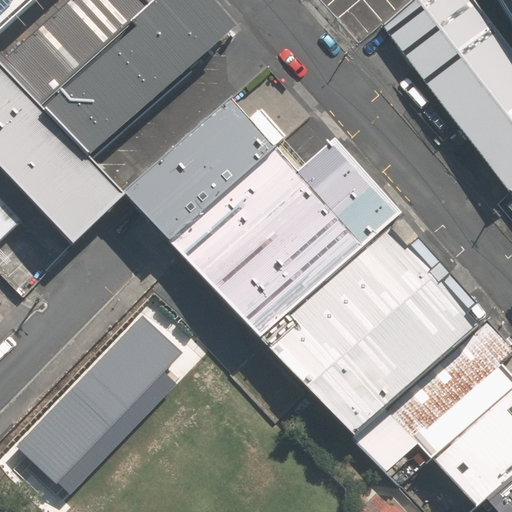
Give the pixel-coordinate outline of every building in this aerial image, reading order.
[(150,7),(143,0),(69,0),(0,61),(43,107),(150,7)] [(0,0),(0,42),(46,0),(0,0)] [(92,155),(109,139),(221,39),(185,0),(157,0),(150,7),(43,107),(92,155)] [(511,187),(511,74),(457,0),(414,0),(374,30),(498,197),(511,187)] [(511,0),(478,0),(511,56),(511,0)] [(0,191),(24,218),(57,256),(128,188),(92,155),(43,107),(0,61),(0,60),(0,191)] [(274,142),(232,95),(128,188),(172,233),(274,142)] [(402,215),(333,138),(298,169),(274,142),(172,233),(265,336),(389,227),(402,215)] [(0,242),(24,218),(0,191),(0,242)] [(354,436),(479,324),(465,309),(472,302),(414,237),(405,244),(389,227),(265,336),(354,436)] [(71,496),(176,384),(164,372),(183,353),(143,315),(18,447),(71,496)] [(511,375),(499,362),(511,350),(511,346),(486,318),(479,324),(354,436),(384,469),(416,440),(433,459),(494,406),(511,389),(511,375)] [(253,422),(203,372),(98,478),(131,511),(135,511),(219,428),(233,442),(253,422)] [(478,509),(511,478),(511,389),(494,406),(433,459),(478,509)] [(511,511),(511,478),(478,509),(474,511),(511,511)] [(113,511),(88,488),(65,511),(113,511)] [(385,511),(370,496),(351,511),(385,511)]
